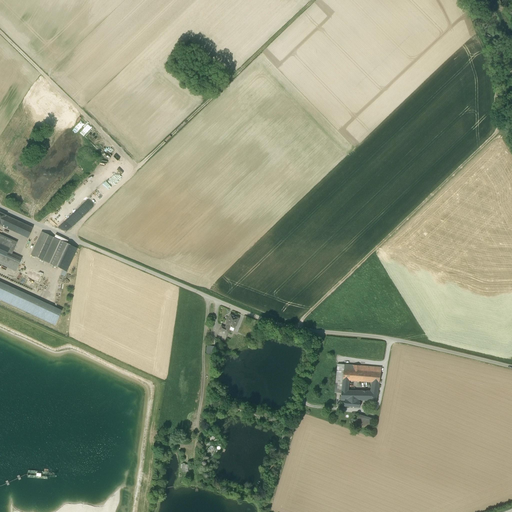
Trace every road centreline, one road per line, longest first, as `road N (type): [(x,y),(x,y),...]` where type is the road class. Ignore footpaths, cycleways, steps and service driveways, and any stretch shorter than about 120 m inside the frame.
road 1 (unclassified): [(511,368),(265,318),(0,205)]
road 2 (track): [(67,235),(312,0)]
